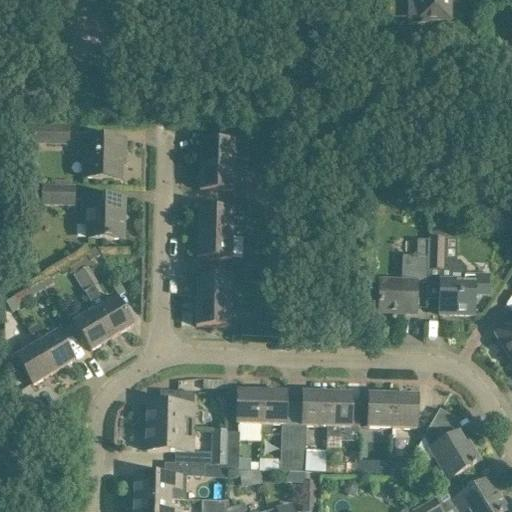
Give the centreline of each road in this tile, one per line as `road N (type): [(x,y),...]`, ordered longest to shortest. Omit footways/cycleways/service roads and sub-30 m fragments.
road 1 (residential): [(163,353),(439,364),(480,393),(511,445)]
road 2 (residential): [(163,353),(167,136)]
road 3 (residential): [(97,511),(97,418),(109,389),(163,353)]
